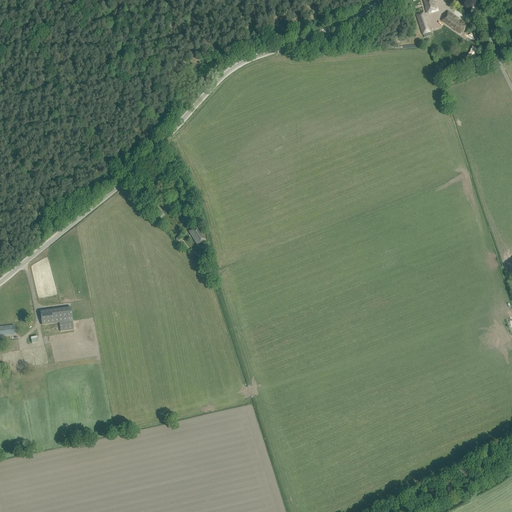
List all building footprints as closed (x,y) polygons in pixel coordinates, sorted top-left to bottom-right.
[(431,12),(430,9),(437,7),(434,0),(422,0),(427,14),(431,12)] [(441,21),(460,34),(463,31),(463,32),(468,25),(462,21),(461,22),(458,20),(459,19),(448,11),(441,21)] [(416,14),(423,35),(430,32),(424,12),(416,14)] [(152,210),(159,217),(164,212),(157,205),(152,210)] [(189,231),(197,245),(205,240),(197,226),(189,231)] [(42,325),(47,324),(60,322),(60,331),(74,330),(71,307),(40,311),(42,325)] [(0,327),(0,335),(15,334),(14,326),(0,327)] [(14,358),(15,367),(40,364),(38,355),(14,358)]
